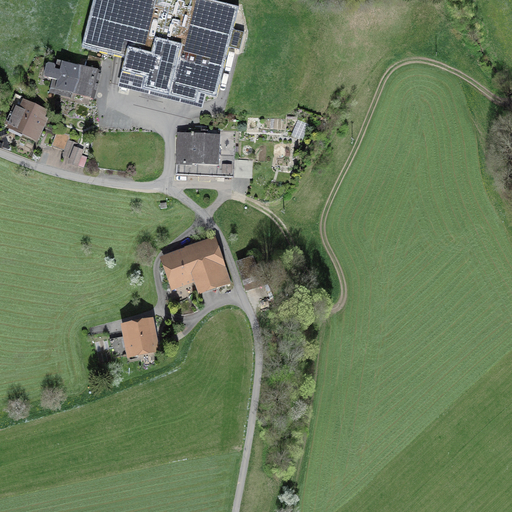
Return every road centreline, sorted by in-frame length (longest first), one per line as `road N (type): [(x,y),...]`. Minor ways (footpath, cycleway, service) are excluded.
road 1 (track): [(253,320),(323,312),(342,300),(322,223),(393,67),(429,61),(511,102)]
road 2 (unclassified): [(235,511),(259,355),(225,245),(205,216)]
road 3 (residential): [(0,152),(72,176),(169,187),(205,216)]
road 4 (track): [(290,511),(323,312)]
road 5 (track): [(224,193),(276,220),(323,312)]
